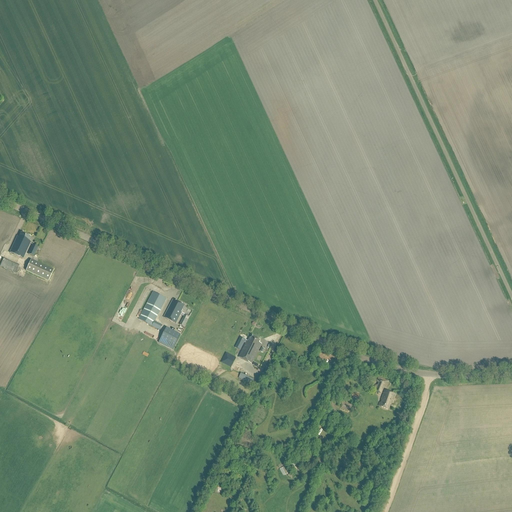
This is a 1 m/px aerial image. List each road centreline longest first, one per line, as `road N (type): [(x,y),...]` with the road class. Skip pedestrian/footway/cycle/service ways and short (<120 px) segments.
road 1 (tertiary): [(511,373),(427,374),(364,359),(0,199)]
road 2 (unclassified): [(511,297),(373,0)]
road 3 (track): [(383,511),(427,374)]
